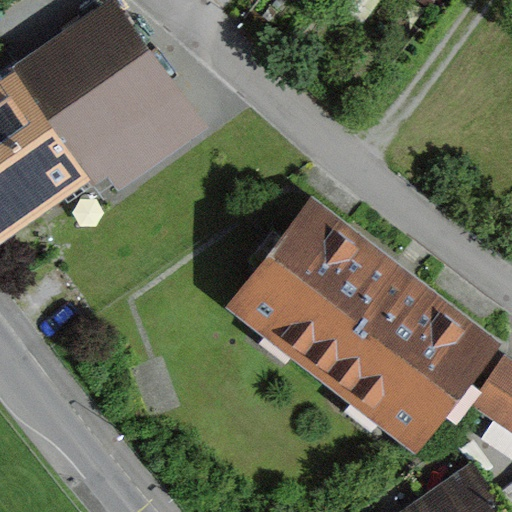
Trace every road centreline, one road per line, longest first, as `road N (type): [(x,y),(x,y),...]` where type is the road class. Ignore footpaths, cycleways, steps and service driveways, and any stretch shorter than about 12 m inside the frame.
road 1 (residential): [(511,263),(198,0)]
road 2 (residential): [(0,343),(139,511)]
